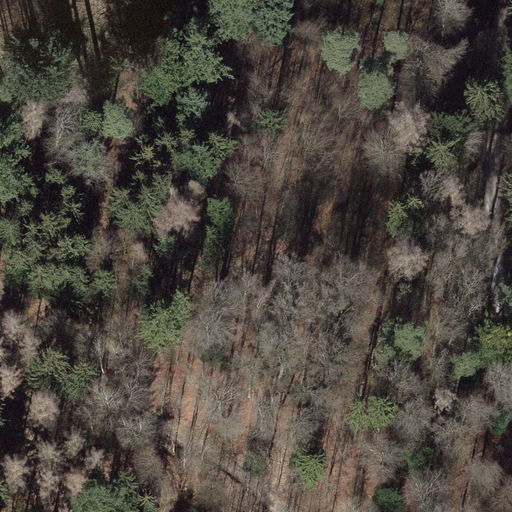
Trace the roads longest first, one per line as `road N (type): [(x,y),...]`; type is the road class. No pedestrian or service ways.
road 1 (track): [(511,354),(492,197),(511,0)]
road 2 (track): [(279,511),(245,471),(104,395),(0,297)]
